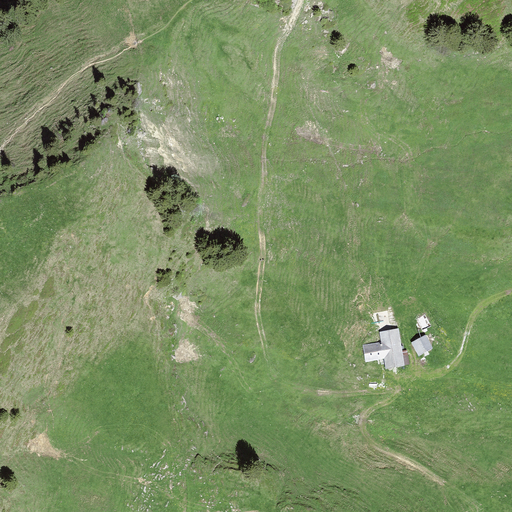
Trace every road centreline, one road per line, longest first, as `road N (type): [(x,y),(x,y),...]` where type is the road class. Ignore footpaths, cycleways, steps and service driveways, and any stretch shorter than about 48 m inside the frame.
road 1 (track): [(302,0),(278,48),(263,156),(257,312),(273,365),(325,389),(390,393),(450,367),(475,312),(511,291)]
road 2 (track): [(453,511),(437,479),(367,438),(367,412),(390,393)]
